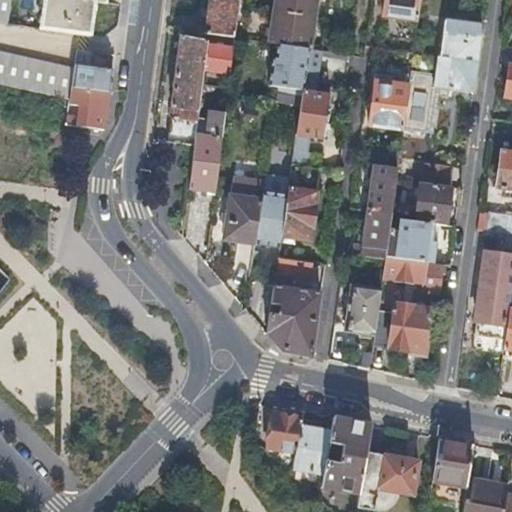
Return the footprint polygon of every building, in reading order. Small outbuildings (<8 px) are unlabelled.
[(11,0),(0,0),(0,21),(9,22),(11,0)] [(44,0),(41,27),(90,34),(95,0),(98,0),(109,1),(108,0),(44,0)] [(209,0),(206,31),(230,34),(230,40),(235,41),(236,37),(240,0),(209,0)] [(277,0),(271,42),(279,43),(309,48),(316,0),(277,0)] [(384,0),(382,14),(416,18),(418,0),(384,0)] [(440,55),(476,60),(481,24),(444,19),(440,55)] [(208,40),(181,33),(168,139),(195,143),(196,133),(202,83),(204,68),(207,43),(208,40)] [(414,33),(412,51),(423,53),(425,53),(427,35),(414,33)] [(234,47),(207,43),(204,68),(231,71),(234,47)] [(309,48),(279,43),(276,56),(274,56),(269,84),(278,85),(277,92),(282,93),(302,96),(303,89),(304,83),(309,48)] [(111,92),(114,70),(90,66),(93,51),(77,49),(74,67),(71,86),(111,92)] [(71,86),(74,67),(0,51),(0,82),(42,92),(70,97),(71,86)] [(434,74),(409,71),(407,83),(407,85),(401,128),(401,129),(427,133),(432,96),(446,98),(448,88),(472,91),(476,60),(440,55),(436,55),(434,74)] [(401,128),(407,85),(399,83),(373,80),(367,124),(401,128)] [(331,88),(304,83),(303,89),(302,96),(292,162),(318,166),(321,152),(317,151),(307,150),(310,134),(319,136),(324,137),(326,123),(328,123),(330,110),(328,109),(331,88)] [(66,123),(106,130),(111,92),(71,86),(70,97),(70,99),(69,104),(79,106),(78,115),(67,113),(66,123)] [(195,143),(190,186),(216,189),(224,122),(209,120),(207,134),(196,133),(195,143)] [(317,151),(319,136),(310,134),(307,150),(317,151)] [(373,149),(370,163),(396,167),(398,152),(373,149)] [(502,194),(511,195),(511,152),(500,151),(495,185),(503,186),(502,194)] [(318,166),(292,162),(290,170),(289,177),(285,205),(280,235),(308,239),(318,166)] [(370,163),(366,163),(364,174),(370,175),(365,209),(389,212),(394,178),(396,167),(370,163)] [(421,163),(418,181),(450,186),(452,167),(421,163)] [(285,205),(289,177),(264,174),(263,180),(260,200),(254,242),(278,246),(280,235),(285,205)] [(223,237),(254,242),(260,200),(263,180),(232,175),(223,237)] [(414,220),(436,223),(445,224),(450,186),(418,181),(414,220)] [(389,212),(365,209),(360,244),(354,243),(353,254),(383,258),(383,255),(387,229),(389,216),(389,212)] [(511,213),(488,211),(485,230),(511,234),(511,213)] [(383,255),(435,262),(437,242),(434,241),(436,223),(414,220),(399,218),(398,230),(387,229),(383,255)] [(473,334),(504,338),(508,306),(510,296),(511,278),(511,254),(482,251),(477,292),(479,292),(473,334)] [(353,254),(342,252),(339,277),(351,279),(353,264),(382,267),(383,258),(353,254)] [(382,267),(380,275),(421,281),(420,288),(435,290),(438,262),(435,262),(383,255),(383,258),(382,267)] [(310,261),(277,256),(276,259),(275,270),(307,274),(310,261)] [(272,285),(265,332),(282,350),(310,356),(319,292),(272,285)] [(370,332),(372,332),(377,300),(379,289),(348,285),(343,328),(358,330),(357,334),(369,335),(370,332)] [(372,332),(371,345),(405,350),(405,349),(421,351),(427,307),(377,300),(372,332)] [(504,338),(502,349),(511,349),(511,306),(508,306),(504,338)] [(300,424),(301,420),(272,414),(266,447),(295,453),(300,424)] [(322,475),(318,498),(333,511),(354,511),(355,507),(365,453),(370,425),(332,418),(330,429),(327,442),(340,446),(337,463),(324,461),(322,475)] [(295,453),(292,468),(322,475),(324,461),(327,442),(330,429),(300,424),(295,453)] [(472,445),(437,438),(431,481),(465,487),(467,474),(472,445)] [(365,453),(355,507),(372,510),(376,488),(412,494),(413,486),(415,475),(417,463),(400,459),(400,458),(400,456),(399,454),(397,453),(397,452),(395,451),(394,451),(392,451),(391,451),(390,451),(389,451),(387,452),(386,454),(385,455),(384,457),(365,453)] [(465,487),(461,511),(502,511),(505,496),(506,488),(507,480),(467,474),(465,487)] [(415,475),(413,486),(420,487),(422,476),(415,475)] [(511,511),(511,497),(505,496),(502,511),(511,511)]
